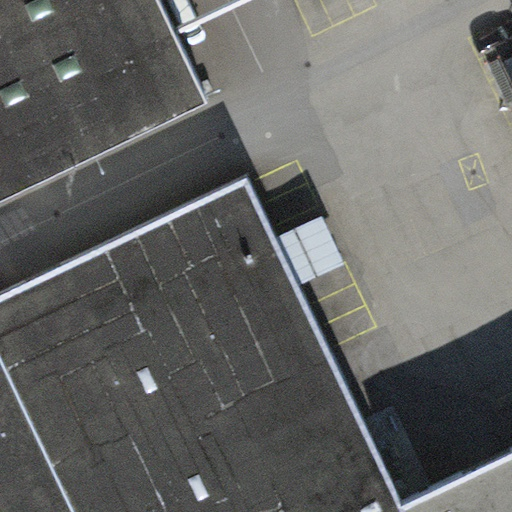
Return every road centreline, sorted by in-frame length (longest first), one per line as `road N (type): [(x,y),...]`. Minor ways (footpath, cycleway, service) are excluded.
road 1 (unknown): [(283,116),(0,261)]
road 2 (unknown): [(510,0),(283,116)]
road 3 (unknown): [(229,0),(283,116)]
